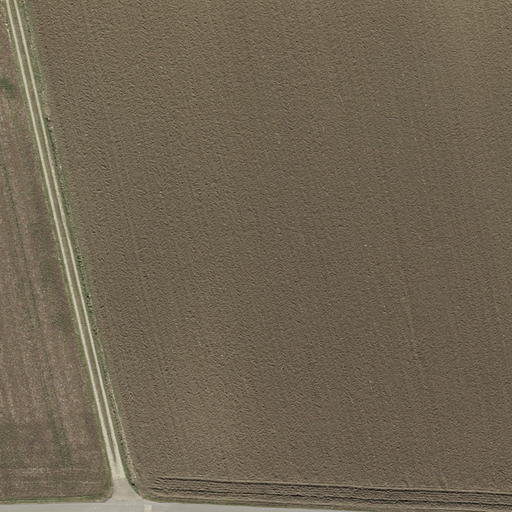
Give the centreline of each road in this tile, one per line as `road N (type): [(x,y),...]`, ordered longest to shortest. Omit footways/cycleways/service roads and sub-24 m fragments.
road 1 (track): [(127,511),(9,0)]
road 2 (track): [(0,506),(127,502),(308,511)]
